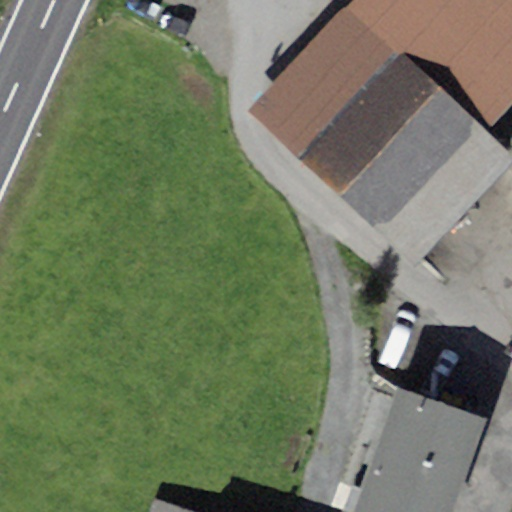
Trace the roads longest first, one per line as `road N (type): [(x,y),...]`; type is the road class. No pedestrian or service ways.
road 1 (unknown): [(279,0),(265,151),(280,181),(485,354),(504,428)]
road 2 (secondary): [(52,0),(0,114)]
